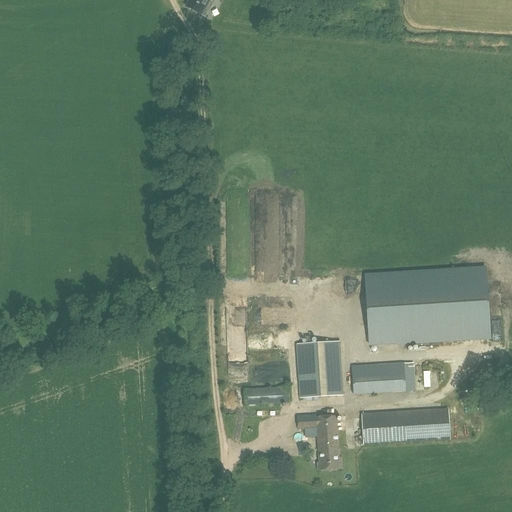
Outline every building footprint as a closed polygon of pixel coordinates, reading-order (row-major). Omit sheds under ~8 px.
[(201,15),(206,18),(208,17),(211,13),(210,11),(205,8),(209,0),(190,0),(186,7),(201,15)] [(486,269),(364,277),(369,347),(490,339),(486,269)] [(275,330),(291,329),(290,309),(274,310),(275,330)] [(298,343),(301,398),(344,395),(341,341),(298,343)] [(353,366),(355,394),(405,391),(405,392),(415,392),(413,364),(406,364),(405,363),(353,366)] [(228,369),(229,391),(243,391),(242,373),(261,373),(261,368),(228,369)] [(256,386),(256,377),(246,377),(246,386),(256,386)] [(279,405),(289,404),(288,388),(245,389),(245,406),(266,405),(266,409),(279,408),(281,408),(281,405),(279,406),(279,405)] [(364,414),(366,445),(451,440),(449,409),(364,414)] [(340,470),(337,416),(316,417),(316,415),(298,416),(299,430),(317,429),(320,463),(317,464),(318,471),(340,470)]
